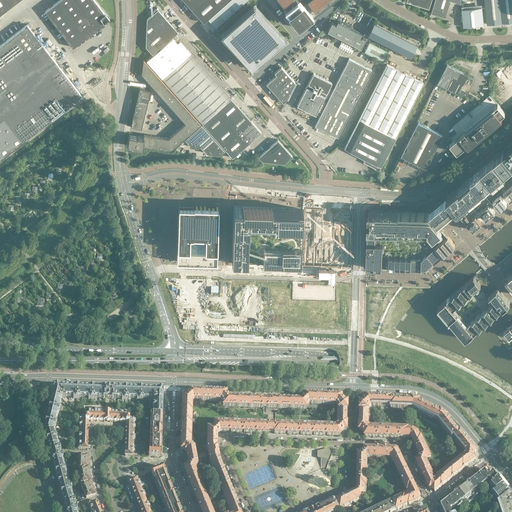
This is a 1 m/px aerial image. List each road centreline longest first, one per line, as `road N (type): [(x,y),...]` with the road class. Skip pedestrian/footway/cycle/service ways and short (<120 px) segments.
road 1 (tertiary): [(493,454),(450,405),(412,387),(173,379)]
road 2 (tertiary): [(174,383),(411,392),(444,406),(489,458)]
road 3 (trunk): [(185,362),(408,372),(511,428)]
road 4 (trunk): [(511,417),(447,377),(398,361),(192,350)]
road 5 (unclassified): [(322,187),(313,157),(173,0)]
road 6 (unclassified): [(322,187),(170,170),(124,180)]
road 7 (unclassified): [(126,187),(180,176),(321,192)]
road 8 (residential): [(344,442),(228,441),(224,455),(248,511)]
road 9 (primary): [(0,360),(160,361)]
road 10 (primary): [(152,351),(0,341)]
road 11 (residential): [(296,272),(152,272)]
road 12 (unclassified): [(120,109),(96,102),(32,9)]
road 13 (unclassified): [(511,38),(460,38),(382,0)]
road 14 (tertiary): [(49,379),(174,383)]
road 15 (tertiary): [(173,379),(49,374)]
road 16 (residential): [(344,442),(401,444),(431,503)]
